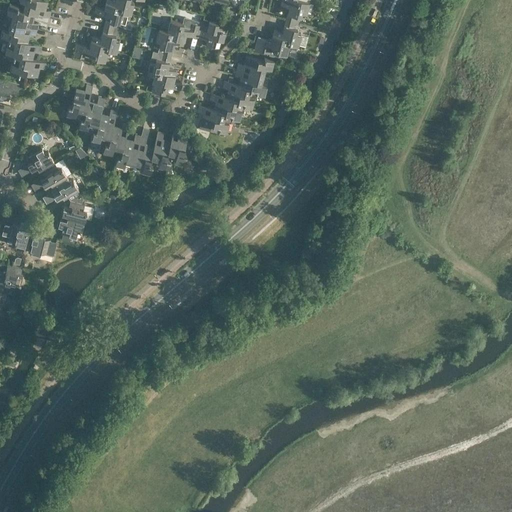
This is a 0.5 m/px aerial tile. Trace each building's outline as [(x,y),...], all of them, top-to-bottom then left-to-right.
[(51,10),(45,9),(47,0),(46,0),(19,0),(20,0),(26,2),(23,10),(32,12),(32,13),(35,13),(49,17),(51,10)] [(129,1),(129,0),(105,0),(105,2),(118,5),(117,10),(128,13),(130,14),(133,2),(129,1)] [(289,6),(285,19),(299,23),(301,12),(306,13),(309,2),(302,0),(294,0),(294,3),(282,0),(281,0),(280,4),(289,6)] [(107,14),(104,25),(118,29),(119,23),(125,25),(128,13),(117,10),(118,5),(105,2),(104,8),(95,6),(94,11),(107,14)] [(38,23),(33,21),(35,13),(32,13),(32,12),(23,10),(18,8),(19,5),(10,3),(7,12),(13,14),(10,22),(37,29),(38,23)] [(282,31),(274,29),(272,34),(285,38),(284,43),(289,44),(296,46),(296,45),(297,45),(300,34),(296,33),(299,23),(285,19),(282,31)] [(170,20),(167,31),(172,32),(171,37),(184,40),(185,34),(198,37),(201,25),(192,22),(190,29),(182,27),(184,23),(170,20)] [(198,37),(204,39),(207,40),(205,45),(215,47),(217,39),(223,41),(226,27),(217,25),(218,23),(209,20),(207,26),(201,25),(198,37)] [(25,41),(27,42),(29,34),(35,35),(37,29),(10,22),(8,31),(3,29),(0,38),(9,41),(10,38),(15,39),(16,39),(25,41)] [(118,29),(104,25),(101,38),(92,35),(91,40),(104,43),(103,48),(108,50),(116,52),(119,40),(115,39),(118,29)] [(153,50),(171,55),(174,43),(182,45),(184,40),(171,37),(172,32),(167,31),(159,28),(154,47),(153,50)] [(258,37),(256,41),(254,49),(269,53),(268,55),(279,58),(281,53),(286,54),(290,55),(295,52),(296,46),(289,44),(284,43),(285,38),(272,34),(271,40),(258,37)] [(32,43),(27,42),(25,41),(16,39),(15,39),(13,48),(8,46),(5,55),(14,57),(15,54),(20,56),(30,58),(33,58),(35,50),(40,52),(42,45),(32,43)] [(105,61),(108,50),(103,48),(104,43),(91,40),(89,47),(77,43),(73,55),(84,58),(85,51),(92,53),(91,57),(105,61)] [(147,73),(155,75),(160,76),(162,71),(175,75),(176,70),(167,67),(171,55),(153,50),(147,73)] [(263,60),(248,56),(246,55),(243,64),(237,62),(236,68),(263,75),(265,67),(271,69),(273,59),(264,57),(263,60)] [(47,62),(33,58),(30,58),(20,56),(18,64),(12,63),(10,72),(19,74),(20,71),(37,76),(39,67),(45,69),(47,62)] [(238,84),(241,85),(250,87),(250,88),(255,89),(255,92),(264,95),(266,85),(260,84),(263,75),(236,68),(234,75),(240,76),(238,84)] [(151,92),(164,96),(167,85),(180,88),(181,83),(173,81),(175,75),(162,71),(160,76),(155,75),(151,92)] [(0,97),(8,99),(10,93),(16,94),(19,84),(8,81),(8,80),(5,79),(5,80),(0,78),(0,97)] [(222,87),(228,88),(226,96),(228,97),(238,99),(238,100),(243,101),(242,104),(244,105),(251,107),(254,97),(248,96),(250,88),(250,87),(241,85),(238,84),(224,80),(222,87)] [(84,90),(76,87),(71,105),(68,104),(66,113),(75,115),(80,119),(81,116),(83,117),(85,112),(87,102),(88,103),(88,100),(92,86),(86,84),(84,90)] [(239,119),(241,109),(244,105),(242,104),(243,101),(238,100),(238,99),(228,97),(226,96),(211,92),(210,99),(215,100),(213,108),(216,109),(225,112),(230,114),(230,116),(231,117),(239,119)] [(96,102),(88,100),(88,103),(87,102),(85,112),(83,117),(81,116),(80,119),(78,126),(93,129),(96,130),(97,125),(97,124),(99,115),(100,115),(101,113),(104,98),(98,97),(96,102)] [(227,131),(231,117),(230,116),(230,114),(225,112),(216,109),(213,108),(199,104),(197,111),(203,113),(201,121),(218,126),(217,129),(227,131)] [(110,109),(109,115),(101,113),(100,115),(99,115),(97,124),(97,125),(96,130),(93,129),(90,138),(99,141),(101,135),(109,137),(111,128),(112,128),(113,126),(117,111),(110,109)] [(199,128),(216,132),(217,129),(218,126),(201,121),(199,128)] [(121,128),(113,126),(112,128),(111,128),(109,137),(108,142),(105,141),(102,151),(112,153),(113,147),(122,150),(124,140),(125,140),(125,138),(129,123),(123,122),(121,128)] [(174,126),(170,140),(170,143),(169,143),(167,152),(168,153),(176,155),(174,161),(184,163),(186,153),(183,153),(188,135),(179,133),(180,128),(174,126)] [(157,131),(153,145),(153,148),(152,147),(152,148),(150,158),(151,158),(159,160),(158,165),(167,168),(169,159),(167,158),(168,153),(167,152),(169,143),(170,143),(170,140),(162,138),(164,133),(157,131)] [(135,134),(133,140),(125,138),(125,140),(124,140),(122,150),(120,155),(117,154),(115,163),(124,166),(126,160),(134,162),(141,135),(135,134)] [(150,158),(152,148),(152,147),(153,148),(153,145),(145,143),(147,137),(141,135),(134,162),(142,165),(141,170),(150,173),(153,163),(150,163),(151,158),(150,158)] [(31,170),(32,170),(37,167),(39,169),(54,161),(48,151),(45,153),(42,147),(28,155),(31,161),(27,163),(31,170)] [(48,183),(49,185),(53,183),(53,184),(67,175),(71,173),(62,158),(55,162),(42,170),(45,176),(41,178),(44,185),(48,183)] [(70,180),(67,175),(53,184),(53,183),(49,185),(56,197),(62,194),(64,196),(67,194),(67,195),(78,189),(79,188),(74,179),(70,180)] [(68,213),(67,217),(84,221),(85,218),(91,220),(94,207),(84,204),(85,203),(82,203),(83,198),(78,189),(67,195),(70,199),(68,205),(63,204),(61,212),(68,213)] [(81,231),(84,221),(67,217),(66,219),(60,217),(58,225),(63,226),(61,232),(76,236),(78,230),(81,231)] [(10,236),(9,238),(16,240),(15,244),(24,246),(28,232),(29,232),(29,229),(26,229),(28,222),(20,220),(19,225),(13,224),(12,226),(5,224),(2,234),(10,236)] [(51,239),(44,237),(45,235),(35,232),(34,233),(29,232),(28,232),(24,246),(31,248),(30,252),(40,254),(39,257),(52,260),(53,255),(56,242),(50,240),(51,239)] [(0,270),(0,284),(3,286),(14,288),(16,282),(20,283),(23,273),(20,272),(22,266),(7,262),(5,268),(2,267),(1,270),(0,270)]
